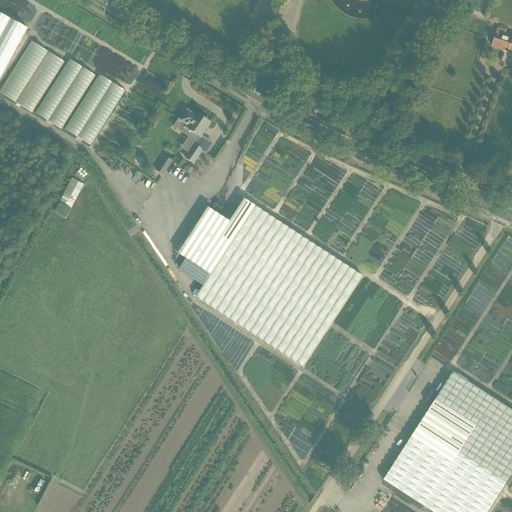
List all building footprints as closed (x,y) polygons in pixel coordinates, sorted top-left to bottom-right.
[(479,0),(467,0),(466,5),(476,9),(479,0)] [(0,11),(0,93),(1,94),(12,71),(10,70),(31,27),(0,11)] [(511,38),(489,30),(484,44),(511,54),(511,38)] [(20,105),(50,52),(32,42),(2,95),(20,105)] [(21,109),(99,148),(128,91),(71,62),(70,64),(48,53),(21,109)] [(195,143),(207,125),(184,110),(172,127),(195,143)] [(159,173),(167,179),(177,165),(169,159),(159,173)] [(183,170),(191,175),(195,168),(187,163),(183,170)] [(142,176),(134,189),(150,200),(158,187),(142,176)] [(72,221),(87,186),(74,181),(59,215),(72,221)] [(195,299),(303,369),(363,277),(244,200),(229,223),(207,209),(178,255),(186,260),(178,271),(203,287),(195,299)] [(433,406),(383,482),(429,511),(488,511),(511,476),(511,408),(455,372),(440,395),(433,406)] [(433,406),(440,395),(434,390),(427,401),(433,406)]
